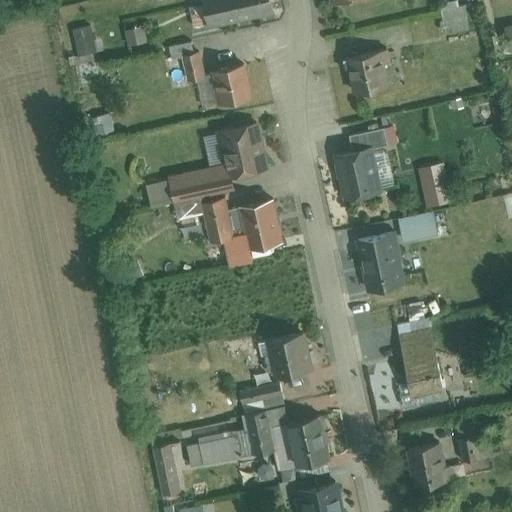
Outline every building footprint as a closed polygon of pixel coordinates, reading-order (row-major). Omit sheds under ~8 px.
[(204,0),(190,0),(196,28),(200,27),(202,33),(211,31),(204,0)] [(276,19),(272,0),(204,0),(211,31),(276,19)] [(473,32),(469,7),(457,9),(456,2),(441,5),(446,36),(473,32)] [(97,55),(91,28),(75,32),(81,59),(97,55)] [(147,44),(144,28),(126,32),(130,48),(147,44)] [(188,83),(207,78),(200,49),(194,50),(192,42),(169,48),(171,58),(167,60),(173,83),(187,79),(188,83)] [(379,53),(348,59),(356,101),(387,95),(379,53)] [(244,66),(214,72),(220,104),(251,98),(244,66)] [(270,173),(259,120),(218,128),(226,167),(229,181),(235,180),(270,173)] [(349,139),(352,156),(374,151),(388,148),(385,131),(349,139)] [(352,156),(335,159),(344,203),(383,195),(374,151),(352,156)] [(445,166),(423,171),(429,200),(452,195),(445,166)] [(229,181),(226,167),(170,178),(175,205),(237,193),(235,180),(229,181)] [(511,180),(511,171),(503,173),(504,182),(511,180)] [(228,199),(203,204),(210,242),(201,244),(205,263),(240,257),(228,199)] [(274,202),(241,208),(248,246),(281,240),(274,202)] [(393,233),(396,246),(438,237),(433,216),(391,225),(393,233)] [(393,233),(358,240),(370,294),(405,286),(396,246),(393,233)] [(430,320),(396,328),(408,381),(396,384),(403,413),(468,398),(460,363),(441,367),(430,320)] [(314,373),(306,333),(268,341),(276,380),(280,380),(314,373)] [(243,415),(286,407),(280,380),(238,388),(243,415)] [(299,470),(289,421),(286,407),(243,415),(246,431),(198,440),(199,445),(185,448),(190,471),(274,454),(278,475),(299,470)] [(332,464),(321,415),(289,421),(299,470),(332,464)] [(441,442),(407,449),(416,493),(450,486),(441,442)] [(180,493),(170,446),(153,450),(163,497),(180,493)] [(342,511),(337,484),(301,490),(304,511),(342,511)] [(206,487),(197,487),(198,500),(207,499),(206,487)]
